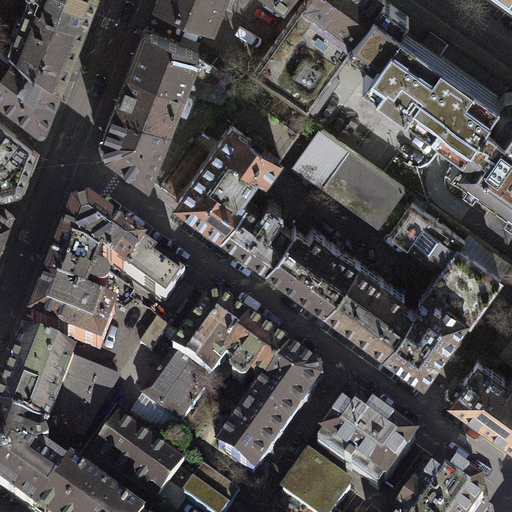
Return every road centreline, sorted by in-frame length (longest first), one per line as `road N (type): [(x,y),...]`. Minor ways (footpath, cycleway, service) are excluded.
road 1 (residential): [(511,473),(64,154)]
road 2 (unknown): [(511,230),(435,175),(430,157),(446,131),(473,111),(511,125)]
road 3 (residential): [(64,154),(123,0)]
road 4 (residential): [(10,295),(64,154)]
